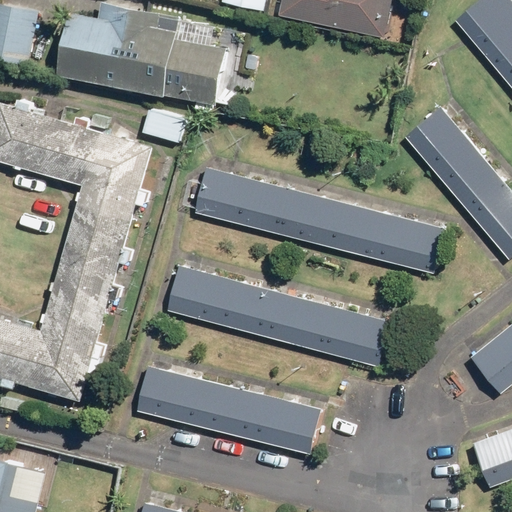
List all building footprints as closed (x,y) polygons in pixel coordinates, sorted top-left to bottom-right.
[(46,9),(0,0),(0,57),(34,64),(46,9)] [(108,0),(105,15),(76,9),(63,72),(222,103),(233,44),(183,34),(184,27),(160,23),(163,10),(113,0),(108,0)] [(270,0),(229,0),(269,9),(270,0)] [(288,0),(285,13),(392,36),(399,0),(288,0)] [(511,78),(511,0),(483,0),(461,19),(511,78)] [(156,143),(2,99),(0,104),(0,158),(85,183),(43,327),(0,314),(0,373),(82,398),(156,143)] [(511,254),(511,183),(447,105),(411,135),(511,254)] [(184,116),(146,106),(140,129),(177,139),(184,116)] [(192,210),(439,271),(451,225),(204,164),(192,210)] [(376,364),(388,320),(177,262),(165,307),(376,364)] [(511,326),(475,356),(501,388),(511,378),(511,326)] [(309,451),(320,407),(146,363),(135,407),(309,451)] [(494,488),(511,481),(511,428),(477,441),(494,488)] [(15,459),(0,455),(0,511),(1,511),(5,496),(14,498),(22,465),(14,463),(15,459)] [(96,511),(105,475),(64,465),(52,511),(96,511)] [(189,511),(141,500),(138,511),(189,511)]
